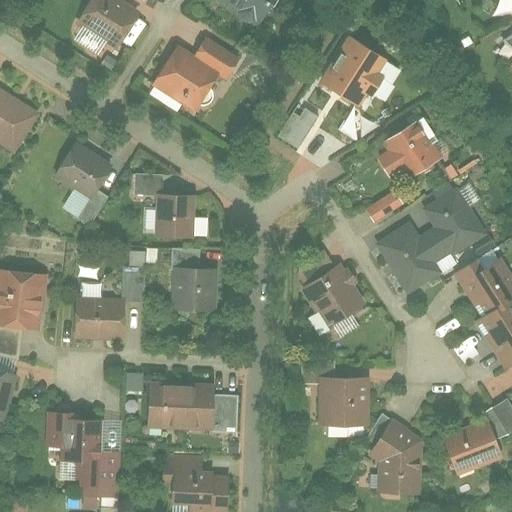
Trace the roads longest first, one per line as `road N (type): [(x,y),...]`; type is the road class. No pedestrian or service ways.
road 1 (residential): [(263,216),(305,174),(434,368)]
road 2 (residential): [(263,216),(242,188),(111,108)]
road 3 (residential): [(86,369),(115,359),(259,363)]
road 4 (residential): [(251,511),(259,363)]
road 5 (residential): [(259,363),(263,216)]
road 6 (residential): [(111,108),(0,38)]
